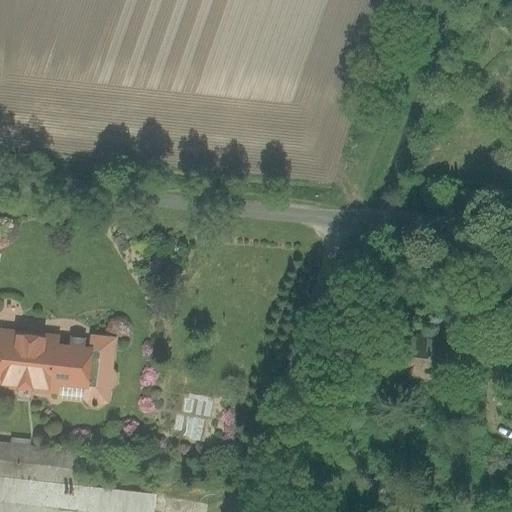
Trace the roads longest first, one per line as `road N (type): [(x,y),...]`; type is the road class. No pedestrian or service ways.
road 1 (unclassified): [(0,179),(511,237)]
road 2 (track): [(241,511),(342,217)]
road 3 (track): [(423,0),(342,217)]
